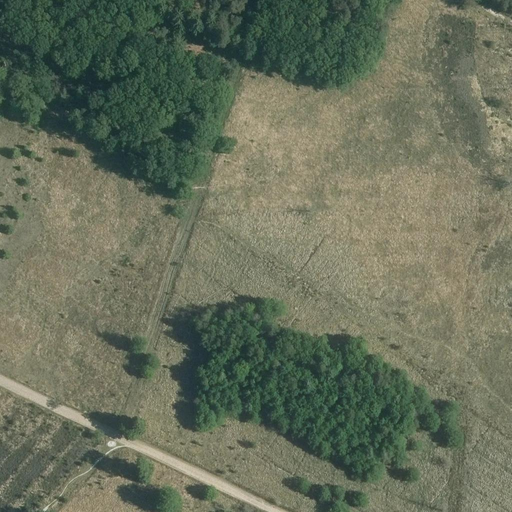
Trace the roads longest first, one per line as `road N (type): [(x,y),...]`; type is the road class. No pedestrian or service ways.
road 1 (track): [(260,0),(115,436)]
road 2 (track): [(138,447),(0,379)]
road 3 (track): [(274,511),(138,447)]
